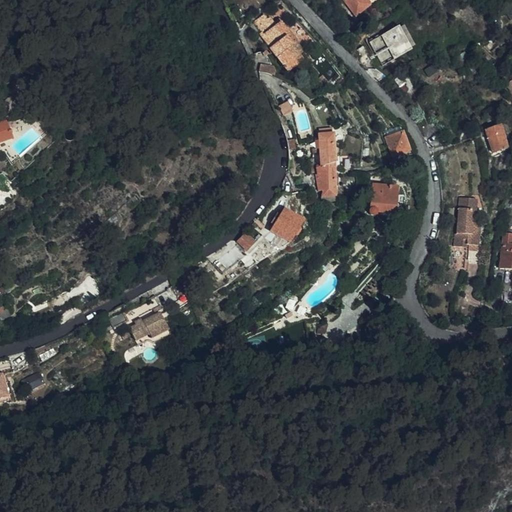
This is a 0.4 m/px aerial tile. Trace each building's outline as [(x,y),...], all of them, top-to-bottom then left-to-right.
[(341,0),(355,15),(365,6),(369,10),(378,2),(376,0),(341,0)] [(274,27),(265,14),(255,21),(264,33),(261,35),(289,71),(309,56),(283,21),(274,27)] [(383,63),(412,51),(401,25),(368,39),(374,55),(379,54),(383,63)] [(252,62),(256,70),(270,73),(275,76),(271,65),(252,62)] [(327,80),(313,63),(306,68),(321,85),(327,80)] [(427,68),(433,74),(438,71),(434,64),(427,68)] [(292,110),(286,100),(277,105),(282,116),(292,110)] [(0,122),(0,142),(13,137),(7,121),(0,122)] [(507,148),(501,126),(486,130),(492,151),(507,148)] [(324,132),(319,132),(318,132),(319,161),(332,160),(334,160),(333,132),(332,132),(324,132)] [(409,149),(403,132),(387,137),(394,154),(409,149)] [(291,139),(285,141),(287,150),(293,149),(291,139)] [(319,161),(320,163),(315,164),(316,171),(314,172),(316,188),(319,188),(320,193),(334,193),(334,177),(336,177),(336,172),(334,172),(334,160),(332,160),(319,161)] [(8,190),(8,177),(4,173),(0,174),(0,187),(2,189),(8,190)] [(394,212),(396,184),(371,182),(371,184),(366,183),(365,190),(367,193),(366,206),(370,207),(369,210),(369,212),(370,213),(372,214),(373,214),(375,212),(376,211),(376,210),(380,211),(394,212)] [(457,233),(455,247),(464,248),(465,240),(468,240),(468,246),(470,246),(470,250),(478,251),(481,224),(475,224),(477,198),(462,197),(459,233),(457,233)] [(287,242),(301,220),(282,209),(268,230),(287,242)] [(359,219),(350,214),(343,224),(352,230),(359,219)] [(243,232),(234,242),(244,251),(252,242),(243,232)] [(511,233),(504,233),(500,268),(511,268),(511,233)] [(234,245),(214,265),(215,267),(235,254),(240,259),(244,255),(234,245)] [(215,267),(214,265),(211,268),(222,278),(240,259),(235,254),(215,267)] [(245,266),(251,263),(249,258),(243,262),(245,266)] [(169,287),(152,298),(159,310),(176,302),(169,287)] [(388,318),(384,308),(370,314),(374,324),(388,318)] [(143,318),(142,315),(135,320),(136,322),(125,328),(132,342),(146,335),(148,340),(166,330),(157,311),(143,318)] [(127,321),(124,315),(109,322),(112,329),(127,321)] [(5,375),(2,376),(7,395),(8,400),(11,399),(5,375)]
